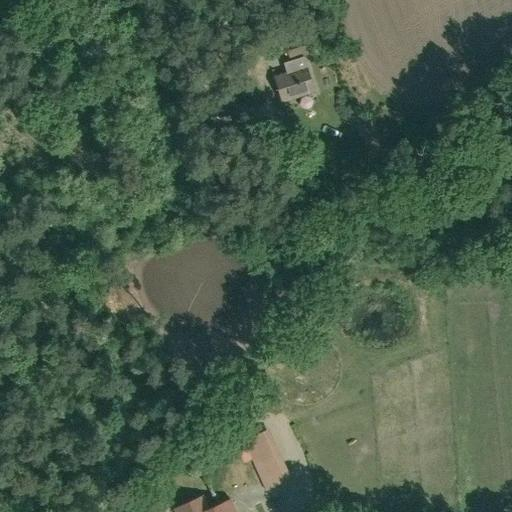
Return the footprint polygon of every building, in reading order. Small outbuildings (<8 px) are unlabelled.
[(304,45),(286,50),(289,60),(308,54),(304,45)] [(284,64),(287,73),(277,76),(284,100),(312,91),(302,58),(284,64)] [(280,315),(296,299),(285,289),(269,305),(280,315)] [(291,483),(269,428),(237,442),(245,462),(253,459),(267,492),(291,483)] [(235,511),(229,500),(209,509),(203,496),(176,508),(178,511),(235,511)]
